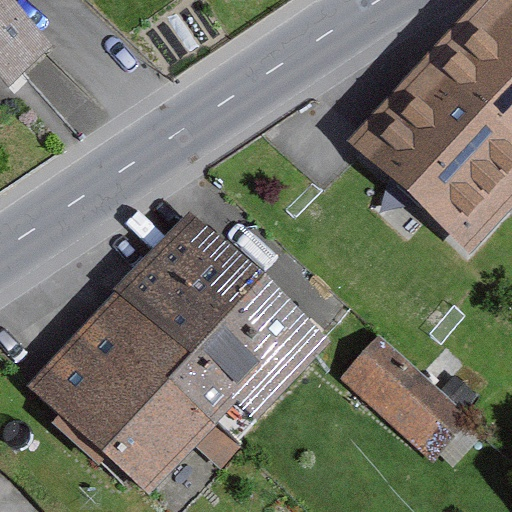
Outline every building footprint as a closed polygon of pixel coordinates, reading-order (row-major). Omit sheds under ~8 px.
[(50,49),(3,0),(0,0),(0,70),(13,84),(50,49)] [(511,0),(504,0),(362,146),(473,250),(511,208),(511,0)] [(331,341),(189,209),(113,289),(117,292),(234,402),(255,421),(331,341)] [(234,402),(117,292),(28,387),(150,497),(234,402)] [(468,419),(380,338),(344,377),(432,458),(468,419)]
